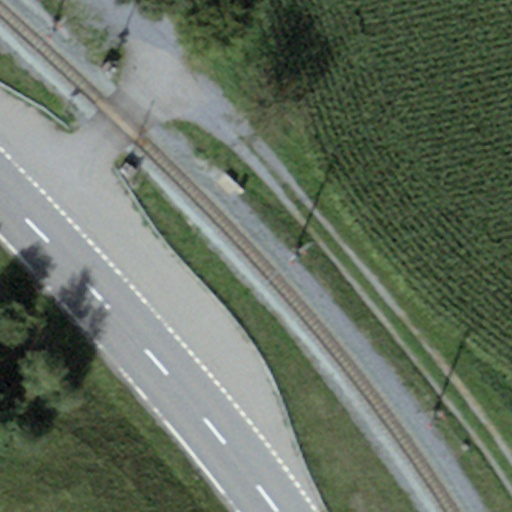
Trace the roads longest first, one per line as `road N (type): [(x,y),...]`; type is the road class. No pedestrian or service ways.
road 1 (track): [(511,483),(431,365),(165,67)]
road 2 (primary): [(0,192),(158,364),(275,511)]
